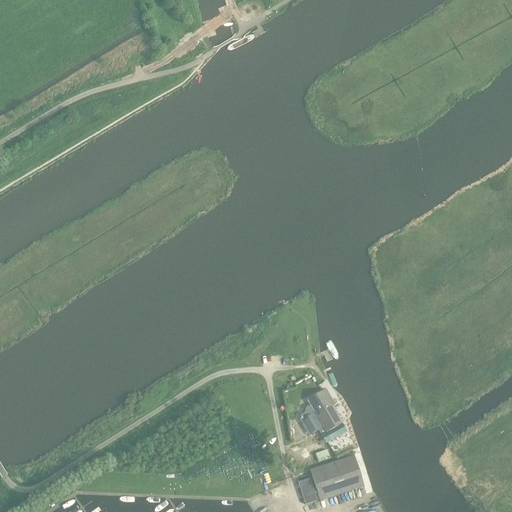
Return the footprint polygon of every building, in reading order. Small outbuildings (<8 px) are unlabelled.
[(334,404),(325,389),(307,399),(314,412),(312,413),(317,421),(319,420),(326,431),(341,423),(332,406),(334,404)] [(319,428),(320,428),(311,413),(303,418),(311,433),(313,432),(319,428)] [(318,463),(329,459),(327,451),(315,455),(318,463)] [(318,501),(364,487),(354,456),(309,470),(318,501)] [(305,506),(317,502),(310,480),(298,484),(305,506)]
